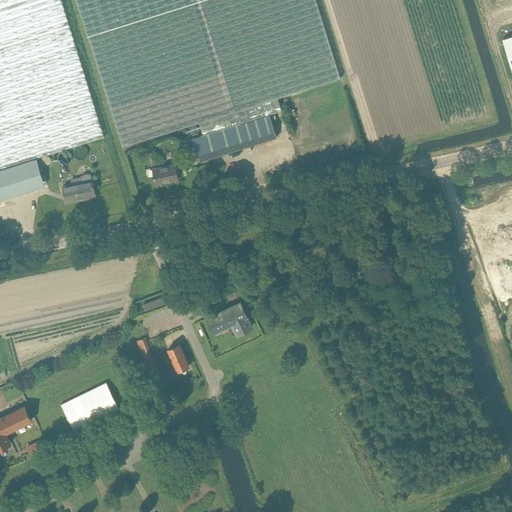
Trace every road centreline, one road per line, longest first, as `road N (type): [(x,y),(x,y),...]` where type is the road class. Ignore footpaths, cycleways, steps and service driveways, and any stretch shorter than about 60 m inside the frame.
road 1 (track): [(403,511),(312,312),(442,278),(511,495)]
road 2 (tertiary): [(0,254),(511,143)]
